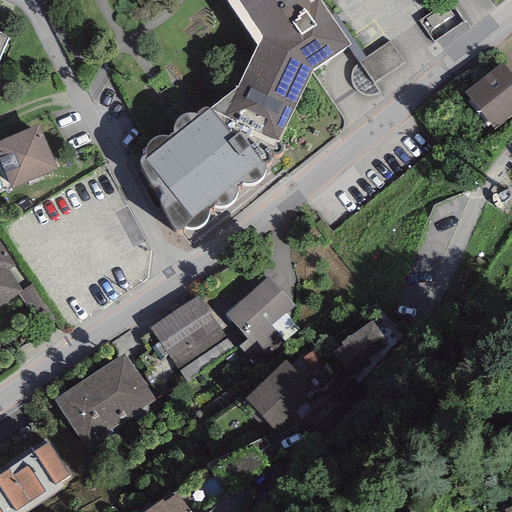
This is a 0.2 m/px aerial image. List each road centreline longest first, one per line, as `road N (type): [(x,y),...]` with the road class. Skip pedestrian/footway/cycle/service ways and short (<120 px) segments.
road 1 (residential): [(511,152),(477,202),(416,338),(337,419),(267,511)]
road 2 (unclassified): [(511,22),(280,209),(175,280)]
road 3 (residential): [(175,280),(27,0)]
road 4 (unclassified): [(175,280),(0,396)]
